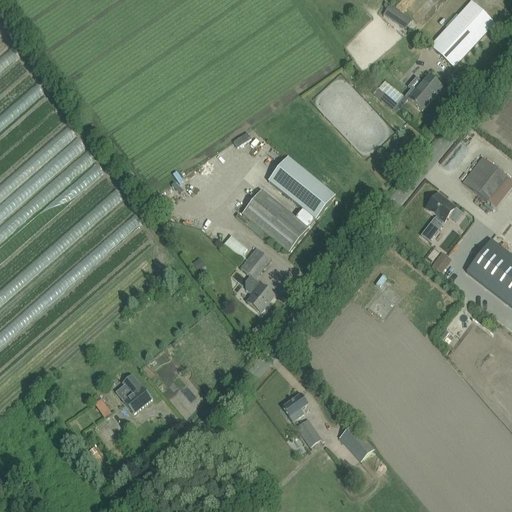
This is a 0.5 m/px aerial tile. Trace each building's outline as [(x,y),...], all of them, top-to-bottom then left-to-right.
[(495,25),(471,3),(430,48),(454,70),(495,25)] [(410,33),(416,22),(393,9),(386,19),(410,33)] [(408,101),(422,113),(443,88),(429,77),(408,101)] [(405,99),(385,83),(378,91),(398,107),(405,99)] [(174,159),(181,172),(191,166),(183,153),(174,159)] [(315,221),(316,222),(335,198),(288,159),(268,183),(303,211),(295,220),(261,193),(242,216),(289,254),(309,231),(307,230),(315,221)] [(511,182),(483,159),(463,184),(497,211),(511,190),(511,182)] [(163,193),(180,183),(169,166),(153,176),(163,193)] [(157,193),(161,190),(153,178),(149,180),(157,193)] [(437,195),(426,209),(444,223),(448,218),(456,224),(463,215),(455,209),(437,195)] [(442,227),(436,222),(434,220),(421,237),(422,238),(423,238),(429,243),(442,227)] [(231,238),(224,246),(240,259),(241,259),(244,261),(246,259),(243,256),(247,251),(231,238)] [(511,257),(491,242),(467,274),(511,308),(511,257)] [(257,251),(241,271),(250,278),(255,282),(255,281),(271,262),(257,251)] [(445,270),(435,262),(432,266),(441,274),(445,270)] [(250,278),(246,284),(246,292),(252,297),(247,304),(261,315),(275,298),(258,284),(255,281),(255,282),(250,278)] [(440,341),(444,345),(451,339),(447,335),(440,341)] [(124,387),(116,394),(134,416),(142,409),(152,401),(132,377),(122,385),(124,387)] [(301,396),(282,409),(293,424),(304,416),(301,411),(308,406),(301,396)] [(101,400),(95,405),(105,420),(112,415),(101,400)] [(308,422),(297,430),(310,449),(321,441),(308,422)] [(353,428),(340,440),(361,463),(374,451),(353,428)]
